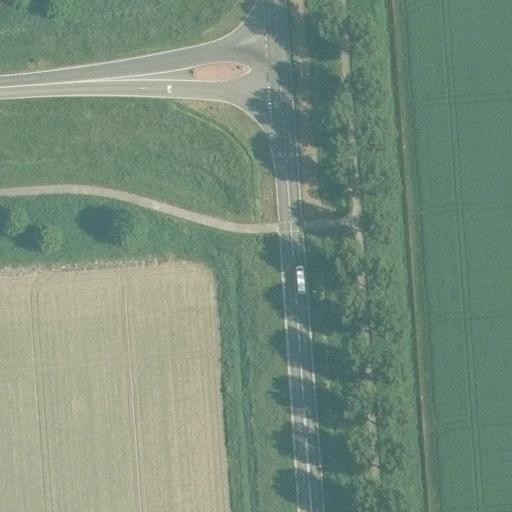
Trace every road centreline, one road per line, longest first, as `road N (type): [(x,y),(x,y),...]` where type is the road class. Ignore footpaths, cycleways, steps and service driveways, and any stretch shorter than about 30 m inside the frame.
road 1 (secondary): [(310,511),(278,87)]
road 2 (tertiary): [(138,74),(204,90),(278,87)]
road 3 (tertiary): [(276,48),(205,53),(138,74)]
road 4 (tertiary): [(0,85),(138,74)]
